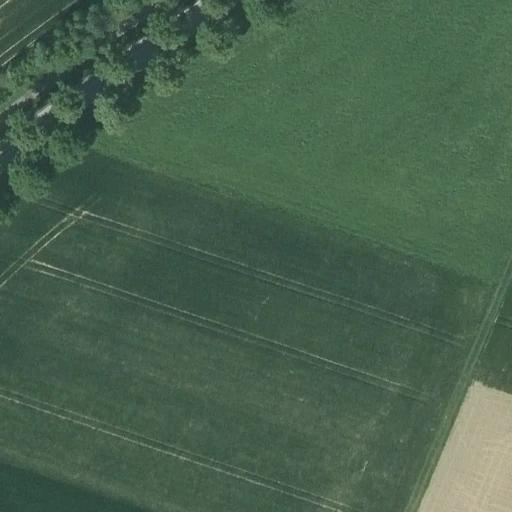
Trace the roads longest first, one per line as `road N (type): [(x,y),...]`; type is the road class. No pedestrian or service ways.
road 1 (unclassified): [(0,158),(222,0)]
road 2 (track): [(511,265),(412,511)]
